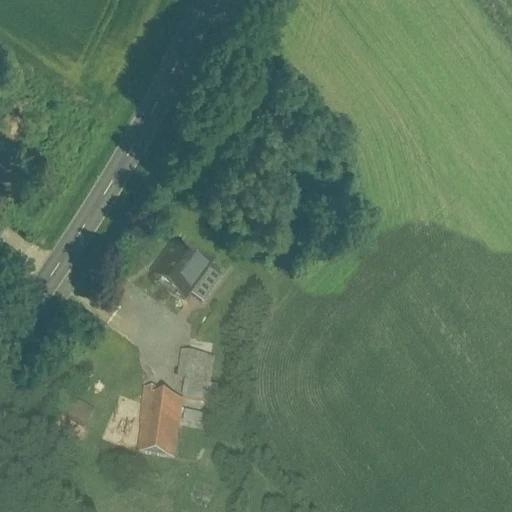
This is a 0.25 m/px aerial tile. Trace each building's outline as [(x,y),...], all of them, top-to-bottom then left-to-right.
[(216,257),(181,235),(155,275),(190,298),(194,291),(209,269),(216,257)] [(209,269),(194,291),(206,299),(220,276),(209,269)] [(214,357),(183,354),(180,384),(186,385),(211,387),(214,357)] [(213,409),(216,388),(211,387),(186,385),(184,399),(184,406),(213,409)] [(155,389),(144,388),(138,452),(178,456),(184,406),(184,399),(155,396),(155,389)] [(64,416),(87,428),(95,411),(73,399),(64,416)] [(60,413),(49,434),(75,448),(87,428),(64,416),(60,413)]
